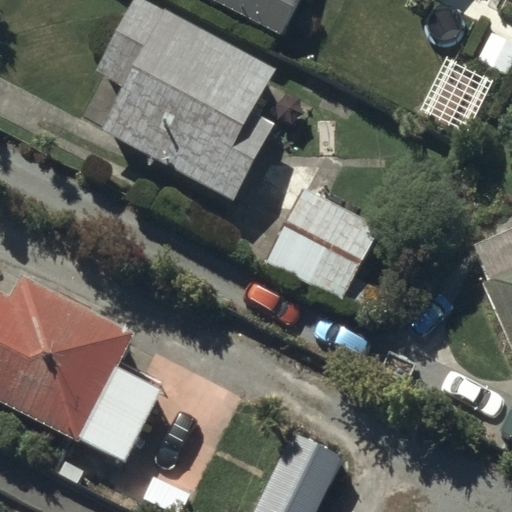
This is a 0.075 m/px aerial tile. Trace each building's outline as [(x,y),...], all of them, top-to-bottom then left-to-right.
[(193,0),(285,46),(308,0),(193,0)] [(284,83),(139,6),(97,85),(131,103),(108,145),(237,214),(276,140),(259,131),(284,83)] [(511,77),(511,52),(495,44),(481,70),(508,84),(511,77)] [(383,242),(306,203),(270,274),(364,322),(377,297),(360,288),(383,242)] [(511,245),(479,260),(494,295),(488,298),(511,352),(511,245)] [(14,313),(0,305),(0,415),(84,457),(137,349),(24,293),(14,313)] [(218,321),(191,372),(309,436),(336,385),(218,321)] [(325,511),(347,472),(297,446),(261,511),(325,511)]
